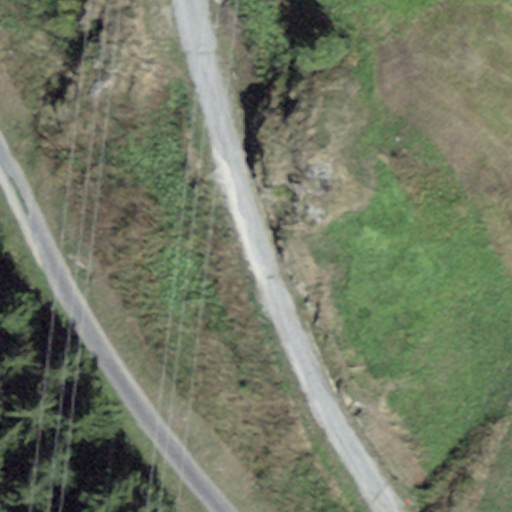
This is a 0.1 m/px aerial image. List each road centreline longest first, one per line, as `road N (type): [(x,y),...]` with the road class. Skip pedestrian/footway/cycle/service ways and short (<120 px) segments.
road 1 (unclassified): [(200,0),(230,180),(378,511)]
road 2 (unclassified): [(212,511),(134,421),(0,175)]
